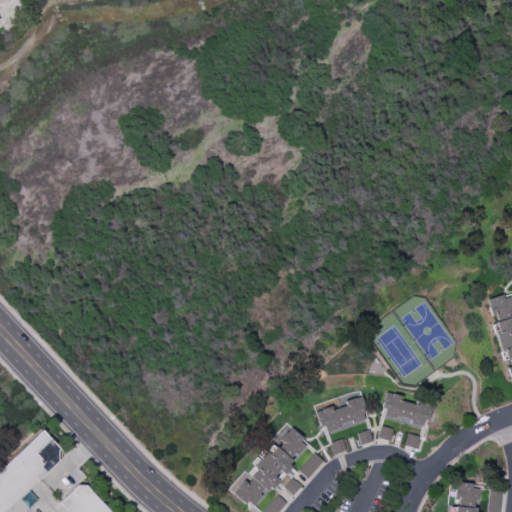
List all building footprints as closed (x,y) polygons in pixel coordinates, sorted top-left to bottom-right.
[(511,302),(510,294),(485,301),(490,317),(495,315),(497,323),(491,324),(501,362),(505,360),(511,383),(511,382),(511,302)] [(315,411),(322,433),(366,419),(358,391),(332,399),(334,405),(315,411)] [(380,418),(425,427),(429,404),(418,402),(418,405),(400,401),(401,396),(385,393),(380,418)] [(254,511),(306,442),(284,426),(248,475),(232,495),(254,511)] [(391,429),(379,426),(376,438),(388,441),(391,429)] [(0,511),(5,511),(62,459),(62,451),(42,430),(0,469),(0,511)] [(359,444),(371,441),(367,430),(356,434),(359,444)] [(403,446),(416,449),(419,437),(406,434),(403,446)] [(333,454),(345,450),(341,440),(329,444),(333,454)] [(297,471),(306,479),(322,461),(313,453),(297,471)] [(299,484),(288,478),(282,490),(293,496),(299,484)] [(476,511),(478,485),(454,484),(453,507),(449,507),(448,511),(476,511)] [(66,511),(58,503),(77,486),(86,486),(110,511),(66,511)] [(498,511),(499,491),(487,491),(486,511),(498,511)] [(259,511),(276,511),(284,503),(275,495),(259,511)]
